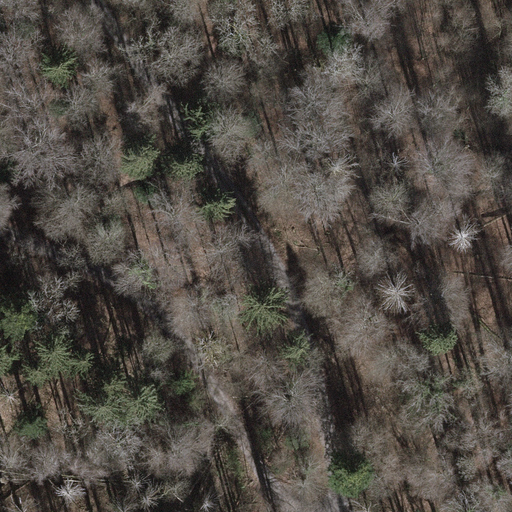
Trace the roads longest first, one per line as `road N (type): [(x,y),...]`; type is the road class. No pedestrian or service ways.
road 1 (track): [(82,0),(254,225),(309,322),(330,511)]
road 2 (track): [(0,234),(175,331),(257,475),(304,511)]
